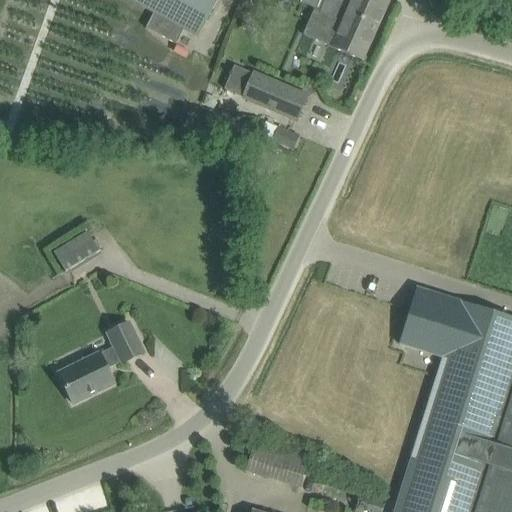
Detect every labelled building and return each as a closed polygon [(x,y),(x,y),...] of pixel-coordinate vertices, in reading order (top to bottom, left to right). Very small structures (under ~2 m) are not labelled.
[(197,37),(217,0),(128,0),(153,14),(145,29),(176,45),(184,30),(197,37)] [(321,0),(300,0),(300,2),(317,10),(321,0)] [(340,0),(333,18),(342,21),(340,26),(350,30),(352,26),(374,36),(390,0),(340,0)] [(314,10),(303,35),(331,48),(363,61),(374,36),(352,26),(350,30),(340,26),(342,21),(333,18),(314,10)] [(308,98),(253,74),(242,98),(297,122),(308,98)] [(99,256),(85,233),(51,253),(64,277),(99,256)] [(394,511),(511,511),(511,318),(417,289),(399,345),(443,359),(402,488),(394,511)] [(114,347),(58,375),(73,405),(114,384),(107,370),(121,363),(122,365),(144,354),(128,324),(107,334),(114,347)] [(255,441),(246,472),(299,488),(309,457),(255,441)] [(361,493),(355,511),(382,511),(386,501),(361,493)]
